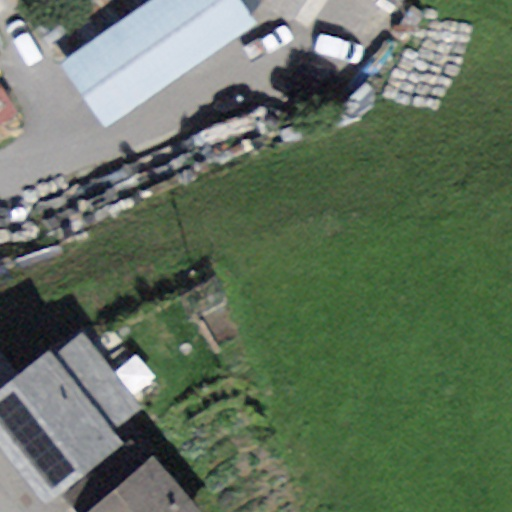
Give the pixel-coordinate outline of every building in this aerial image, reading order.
[(235,36),(215,0),(144,0),(138,5),(44,73),(92,135),(235,36)] [(294,0),(219,0),(278,27),(294,0)] [(0,134),(21,131),(0,84),(0,134)] [(63,336),(0,387),(0,465),(29,501),(130,418),(63,336)] [(173,511),(133,468),(84,511),(173,511)]
